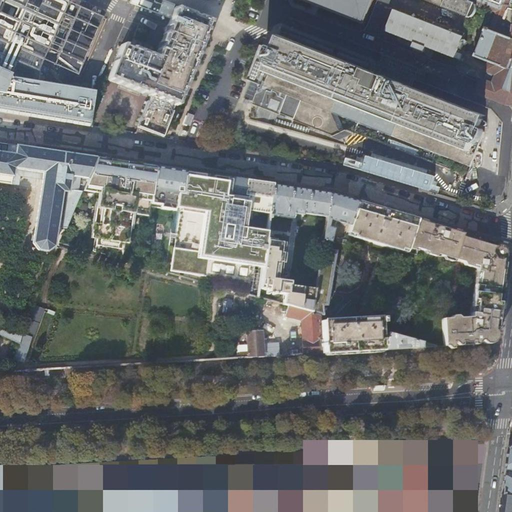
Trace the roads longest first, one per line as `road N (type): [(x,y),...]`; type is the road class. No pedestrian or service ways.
road 1 (residential): [(0,127),(333,179),(511,231)]
road 2 (secondary): [(503,392),(0,424)]
road 3 (residential): [(503,392),(487,511)]
